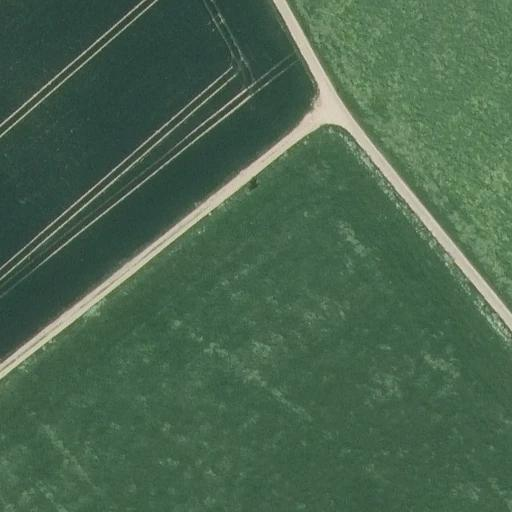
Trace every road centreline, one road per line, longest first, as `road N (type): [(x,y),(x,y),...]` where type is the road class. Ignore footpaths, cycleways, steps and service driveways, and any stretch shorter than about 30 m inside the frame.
road 1 (track): [(0,400),(348,119)]
road 2 (track): [(511,323),(348,119),(284,0)]
